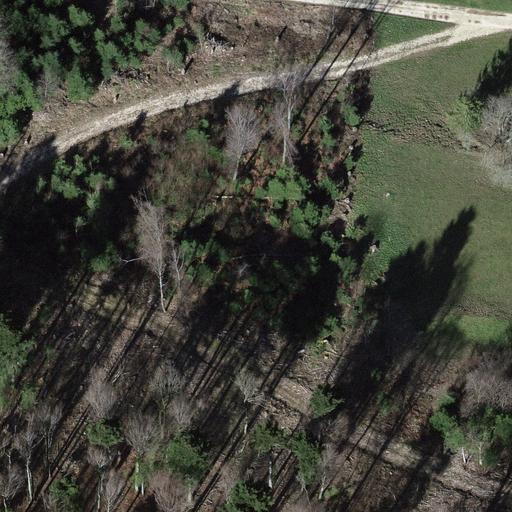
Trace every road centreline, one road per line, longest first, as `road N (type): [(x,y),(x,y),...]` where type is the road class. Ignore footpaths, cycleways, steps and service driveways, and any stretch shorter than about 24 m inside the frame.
road 1 (track): [(0,260),(182,330),(390,448),(511,495)]
road 2 (track): [(0,182),(73,135),(151,106),(397,54),(485,26),(511,28)]
road 3 (track): [(485,26),(318,0)]
